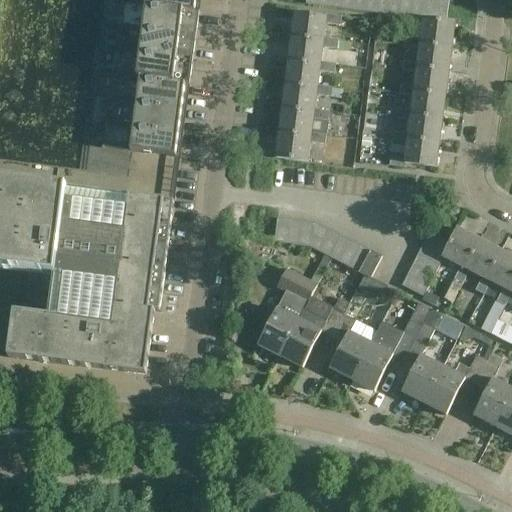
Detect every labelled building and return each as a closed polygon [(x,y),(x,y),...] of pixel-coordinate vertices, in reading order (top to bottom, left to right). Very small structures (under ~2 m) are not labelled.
[(150,0),(150,7),(195,13),(196,0),(150,0)] [(329,9),(330,0),(318,0),(318,7),(329,9)] [(341,10),(342,0),(330,0),(329,9),(341,10)] [(342,0),(341,10),(352,12),(354,0),(342,0)] [(354,0),(352,12),(364,13),(365,0),(354,0)] [(377,0),(365,0),(364,13),(376,15),(377,0)] [(377,0),(376,15),(387,16),(389,0),(377,0)] [(401,0),(389,0),(387,16),(399,18),(401,0)] [(401,0),(399,18),(411,19),(413,0),(401,0)] [(424,0),(413,0),(411,19),(422,21),(424,0)] [(436,0),(424,0),(422,21),(423,21),(434,22),(436,0)] [(436,0),(434,22),(446,24),(448,0),(436,0)] [(199,14),(195,13),(150,7),(147,6),(143,31),(196,38),(199,14)] [(324,44),(324,39),(326,25),(341,27),(342,18),(326,16),(326,20),(295,16),(292,40),(324,44)] [(446,24),(434,22),(423,21),(420,40),(406,38),(405,48),(419,50),(420,45),(452,49),(455,25),(446,24)] [(140,55),(188,61),(193,62),(196,38),(143,31),(140,55)] [(323,49),(337,51),(350,53),(351,43),(339,42),(339,41),(324,39),(324,44),(292,40),(288,64),(321,68),(321,63),(323,49)] [(449,73),(452,49),(420,45),(419,50),(417,64),(403,62),(402,72),(416,74),(417,69),(449,73)] [(193,62),(188,61),(140,55),(137,79),(140,79),(185,85),(190,86),(193,62)] [(321,68),(288,64),(285,88),(318,92),(318,87),(320,73),(334,75),(335,65),(321,63),(321,68)] [(446,97),(449,73),(417,69),(416,74),(414,88),(400,86),(399,96),(413,98),(414,93),(446,97)] [(140,79),(137,104),(182,110),(185,85),(140,79)] [(318,92),(285,88),(282,112),(314,116),(315,111),(317,97),(340,100),(342,91),(332,90),(332,89),(318,87),(318,92)] [(443,121),(446,97),(414,93),(413,98),(412,112),(397,110),(396,119),(410,121),(411,117),(443,121)] [(137,104),(134,127),(179,133),(182,110),(137,104)] [(311,140),(312,135),(314,120),(328,122),(329,113),(315,111),(314,116),(282,112),(279,135),(311,140)] [(440,145),(443,121),(411,117),(410,121),(408,135),(394,133),(393,143),(407,145),(408,141),(440,145)] [(176,158),(179,133),(134,127),(131,153),(144,155),(144,154),(176,158)] [(276,160),(308,164),(310,144),(325,146),(326,136),(312,135),(311,140),(279,135),(276,160)] [(437,169),(440,145),(408,141),(407,145),(405,160),(391,158),(390,167),(404,169),(405,165),(437,169)] [(8,359),(134,376),(147,377),(155,313),(160,313),(174,204),(0,182),(0,270),(18,273),(54,278),(51,301),(50,318),(14,314),(8,359)] [(274,244),(286,246),(289,222),(277,220),(274,244)] [(301,223),(289,222),(286,246),(298,247),(301,223)] [(316,225),(301,223),(298,247),(310,249),(316,225)] [(330,232),(316,225),(310,249),(319,254),(330,232)] [(479,242),(457,230),(450,245),(444,256),(442,259),(443,260),(460,268),(447,295),(456,299),(469,273),(464,270),(479,242)] [(319,254),(329,259),(340,238),(330,232),(319,254)] [(444,256),(450,245),(429,234),(423,245),(444,256)] [(350,243),(340,238),(329,259),(339,264),(350,243)] [(464,270),(469,273),(482,279),(486,281),(501,253),(479,242),(464,270)] [(360,248),(350,243),(339,264),(349,269),(360,248)] [(444,256),(423,245),(418,255),(440,267),(443,260),(442,259),(444,256)] [(370,253),(360,248),(349,269),(359,274),(370,253)] [(370,253),(359,274),(370,281),(382,258),(370,252),(370,253)] [(486,281),(482,279),(477,289),(475,292),(484,296),(488,289),(491,283),(503,290),(508,292),(511,283),(511,258),(501,253),(486,281)] [(434,277),(440,267),(418,255),(412,266),(434,277)] [(434,277),(412,266),(407,276),(429,288),(434,277)] [(286,271),(278,288),(308,303),(317,287),(286,271)] [(424,298),(429,288),(407,276),(401,287),(404,289),(424,298)] [(511,283),(508,292),(503,290),(497,303),(506,307),(511,294),(511,283)] [(281,302),(277,310),(258,347),(280,358),(299,321),(305,311),(293,305),(292,308),(281,302)] [(372,345),(371,345),(352,382),(375,394),(394,356),(399,359),(405,362),(431,311),(419,305),(404,333),(403,334),(383,324),(372,345)] [(305,311),(299,321),(280,358),(303,370),(321,333),(332,339),(344,316),(332,310),(326,322),(305,311)] [(431,311),(405,362),(416,368),(402,393),(424,405),(443,368),(422,357),(428,345),(436,330),(456,341),(463,328),(431,311)] [(352,382),(371,345),(350,334),(356,322),(344,316),(332,339),(343,344),(330,371),(352,382)] [(476,385),(488,363),(476,357),(469,371),(465,379),(476,385)] [(488,363),(476,385),(487,391),(474,417),(496,429),(511,397),(511,390),(493,381),(499,369),(488,363)] [(455,374),(443,368),(424,405),(447,417),(466,380),(465,380),(465,379),(469,371),(459,366),(455,374)] [(511,397),(496,429),(511,437),(511,397)]
